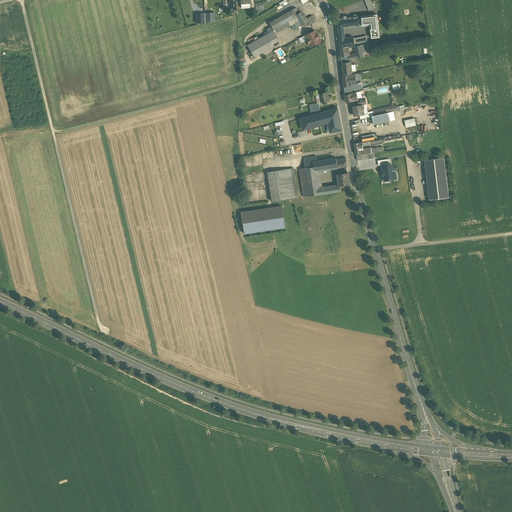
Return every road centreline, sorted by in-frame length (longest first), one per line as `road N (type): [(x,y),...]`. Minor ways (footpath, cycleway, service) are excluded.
road 1 (secondary): [(426,419),(374,251),(320,0)]
road 2 (secondary): [(384,444),(208,397),(0,302)]
road 3 (track): [(104,332),(21,0)]
road 4 (track): [(248,61),(236,86),(53,131)]
road 5 (track): [(511,233),(380,250)]
